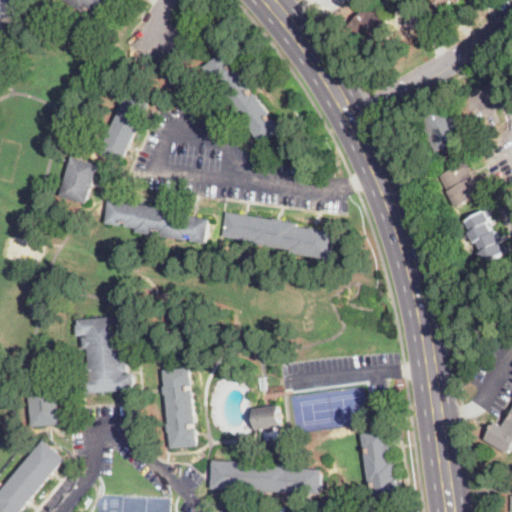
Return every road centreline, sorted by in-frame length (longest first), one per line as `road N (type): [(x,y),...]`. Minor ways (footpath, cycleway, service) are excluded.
road 1 (primary): [(254,0),(325,95),(382,208),(414,329),(438,511)]
road 2 (primary): [(462,511),(438,324),(410,218),(358,101),(287,0)]
road 3 (residential): [(511,18),(465,58),(345,130)]
